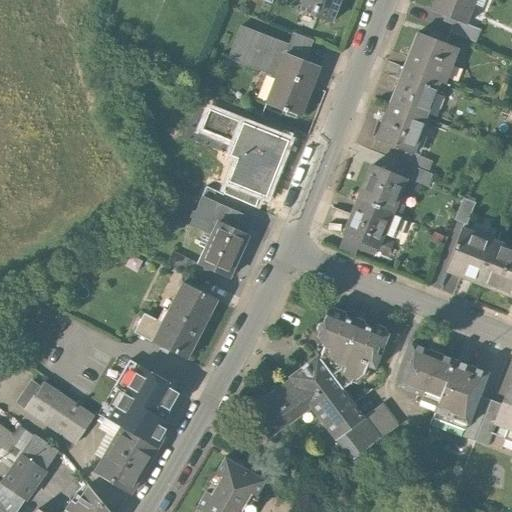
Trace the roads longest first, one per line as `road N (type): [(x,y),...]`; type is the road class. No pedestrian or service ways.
road 1 (residential): [(143,511),(216,391),(286,250)]
road 2 (residential): [(286,250),(383,0)]
road 3 (residential): [(286,250),(511,338)]
